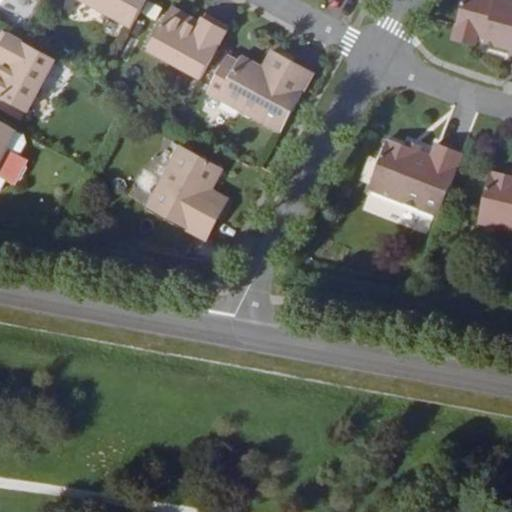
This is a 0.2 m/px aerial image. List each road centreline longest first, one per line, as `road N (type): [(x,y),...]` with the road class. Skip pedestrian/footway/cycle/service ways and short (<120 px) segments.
road 1 (residential): [(224,333),(371,53)]
road 2 (secondary): [(511,386),(224,333)]
road 3 (secondary): [(224,333),(0,297)]
road 4 (residential): [(371,53),(453,95),(511,109)]
